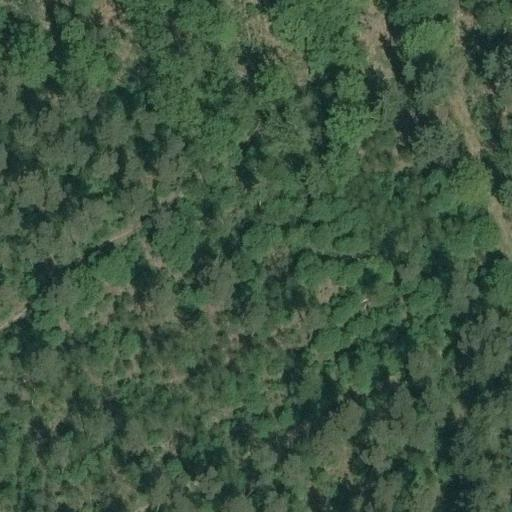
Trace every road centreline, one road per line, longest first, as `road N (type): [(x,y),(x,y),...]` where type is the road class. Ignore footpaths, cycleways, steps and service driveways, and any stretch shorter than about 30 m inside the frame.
road 1 (track): [(121,511),(511,305)]
road 2 (track): [(0,334),(310,110)]
road 3 (track): [(0,17),(145,52),(310,110)]
road 4 (track): [(511,293),(449,86)]
road 5 (track): [(310,110),(449,86)]
